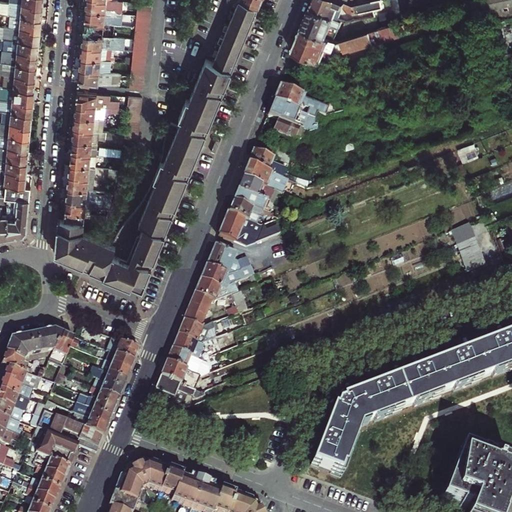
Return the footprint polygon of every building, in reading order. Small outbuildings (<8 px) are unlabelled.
[(179,124),(171,122),(170,123),(166,131),(163,141),(162,148),(161,155),(162,161),(161,163),(157,170),(150,179),(145,186),(113,243),(83,231),(85,217),(90,218),(90,214),(65,212),(64,220),(58,219),(54,254),(92,269),(141,289),(148,274),(160,243),(175,208),(191,168),(198,152),(207,130),(215,110),(224,88),(232,69),(238,55),(242,45),(245,37),(249,27),(254,17),(258,6),(242,0),(238,0),(213,61),(206,58),(189,100),(186,98),(179,117),(182,118),(179,124)] [(85,0),(85,4),(85,9),(110,12),(111,2),(108,2),(108,0),(105,0),(106,1),(96,0),(85,0)] [(150,0),(136,0),(136,3),(136,8),(134,23),(134,27),(134,32),(133,39),(132,51),(131,55),(130,70),(129,75),(128,87),(142,88),(150,0)] [(375,0),(352,5),(344,1),(341,0),(312,0),(310,7),(329,14),(333,5),(340,7),(342,9),(344,12),(348,13),(353,13),(373,9),(383,7),(380,0),(375,0)] [(464,30),(477,26),(481,0),(478,0),(469,3),(464,30)] [(511,0),(485,0),(490,23),(502,19),(511,17),(511,0)] [(42,12),(42,7),(32,6),(32,4),(22,3),(22,6),(19,5),(19,2),(17,2),(17,4),(15,4),(0,2),(0,14),(10,15),(41,18),(42,12)] [(333,5),(329,14),(341,20),(345,21),(375,15),(373,9),(353,13),(348,13),(344,12),(342,9),(340,7),(333,5)] [(307,14),(302,27),(332,40),(341,20),(329,14),(310,7),(307,14)] [(110,12),(85,9),(84,16),(84,20),(94,21),(94,23),(103,24),(104,22),(106,23),(106,26),(109,26),(109,24),(110,12)] [(378,14),(380,25),(389,23),(387,12),(378,14)] [(41,22),(41,18),(10,15),(9,27),(14,28),(14,26),(17,27),(17,30),(19,30),(20,27),(30,28),(29,31),(40,32),(40,30),(41,22)] [(83,26),(82,33),(108,36),(109,26),(106,26),(106,23),(104,22),(103,24),(94,23),(94,21),(84,20),(83,21),(83,26)] [(332,40),(302,27),(299,35),(292,50),(321,62),(326,50),(332,52),(343,52),(350,50),(351,52),(400,37),(396,25),(337,42),(332,40)] [(17,30),(16,40),(39,42),(39,37),(40,32),(29,31),(30,28),(20,27),(19,30),(17,30)] [(108,36),(82,33),(82,39),(81,44),(92,45),(91,47),(101,48),(101,46),(104,46),(103,49),(106,49),(107,48),(115,49),(132,51),(133,39),(108,36)] [(10,45),(10,39),(0,38),(0,48),(3,49),(4,44),(10,45)] [(38,46),(39,42),(16,40),(10,39),(10,45),(4,44),(3,49),(12,50),(15,50),(15,53),(17,53),(17,51),(27,52),(27,54),(37,56),(37,54),(38,46)] [(81,51),(80,57),(110,60),(114,61),(114,54),(115,49),(107,48),(106,49),(103,49),(104,46),(101,46),(101,48),(91,47),(92,45),(81,44),(81,45),(81,51)] [(11,63),(36,66),(37,59),(37,56),(27,54),(27,52),(17,51),(17,53),(15,53),(15,50),(12,50),(12,51),(2,50),(0,62),(11,63)] [(110,60),(80,57),(80,63),(79,68),(89,69),(89,71),(99,72),(99,70),(102,70),(101,73),(104,73),(104,72),(108,72),(110,60)] [(36,71),(36,66),(11,63),(0,62),(0,74),(10,75),(10,74),(13,74),(12,77),(15,78),(15,75),(25,76),(25,78),(35,79),(35,78),(36,71)] [(78,82),(118,86),(119,73),(108,72),(104,72),(104,73),(101,73),(102,70),(99,70),(99,72),(89,71),(89,69),(79,68),(79,69),(78,74),(78,82)] [(0,86),(34,90),(35,83),(35,79),(25,78),(25,76),(15,75),(15,78),(12,77),(13,74),(10,74),(10,75),(0,74),(0,86)] [(496,80),(491,82),(497,97),(502,96),(498,86),(496,80)] [(498,86),(502,96),(509,94),(505,83),(498,86)] [(33,94),(34,90),(0,86),(0,98),(7,99),(7,98),(10,98),(10,101),(12,101),(13,99),(23,100),(22,102),(33,103),(33,102),(33,94)] [(326,109),(318,106),(277,89),(274,95),(271,102),(312,120),(315,114),(323,117),(326,109)] [(98,107),(101,108),(101,106),(106,107),(118,109),(119,109),(120,102),(111,100),(111,95),(77,91),(76,99),(75,105),(86,106),(86,103),(96,104),(98,104),(98,107)] [(141,98),(128,96),(126,114),(124,134),(124,138),(137,139),(141,98)] [(0,110),(3,111),(31,114),(32,107),(33,103),(22,102),(23,100),(13,99),(12,101),(10,101),(10,98),(7,98),(7,99),(0,98),(0,110)] [(275,121),(303,133),(305,134),(315,131),(315,126),(312,125),(312,120),(271,102),(268,108),(265,117),(275,121)] [(100,119),(101,108),(98,107),(98,104),(96,104),(86,103),(86,106),(75,105),(75,109),(74,116),(100,119)] [(31,118),(31,114),(3,111),(1,123),(5,123),(5,122),(8,122),(8,125),(10,125),(10,122),(20,123),(20,126),(30,127),(30,126),(31,118)] [(74,121),(73,127),(83,128),(83,130),(93,131),(93,128),(96,129),(95,132),(98,132),(99,130),(100,119),(74,116),(74,121)] [(270,133),(298,145),(303,133),(275,121),(272,128),(270,133)] [(0,134),(29,138),(30,131),(30,127),(20,126),(20,123),(10,122),(10,125),(8,125),(8,122),(5,122),(5,123),(1,123),(0,122),(0,134)] [(83,128),(73,127),(73,128),(73,133),(72,140),(98,142),(98,140),(123,142),(124,138),(124,134),(115,133),(104,131),(99,130),(98,132),(95,132),(96,129),(93,128),(93,131),(83,130),(83,128)] [(18,150),(28,151),(28,150),(29,141),(29,138),(0,134),(0,146),(2,147),(2,146),(5,146),(5,149),(7,150),(8,147),(18,148),(18,150)] [(98,142),(72,140),(72,144),(71,151),(81,152),(81,154),(91,155),(91,152),(93,153),(93,155),(96,156),(96,154),(98,154),(98,142)] [(471,144),(456,149),(459,158),(462,164),(477,158),(471,144)] [(0,159),(27,162),(27,155),(28,151),(18,150),(18,148),(8,147),(7,150),(5,149),(5,146),(2,146),(2,147),(0,146),(0,159)] [(99,154),(113,157),(122,158),(123,150),(100,148),(99,154)] [(70,157),(70,164),(97,166),(98,154),(96,154),(96,156),(93,155),(93,153),(91,152),(91,155),(81,154),(81,152),(71,151),(70,157)] [(249,157),(245,165),(280,180),(284,171),(271,165),(273,160),(262,156),(251,151),(249,157)] [(15,174),(25,175),(25,173),(26,166),(27,162),(0,159),(0,169),(3,170),(3,173),(5,173),(5,170),(15,171),(15,174)] [(97,166),(70,164),(69,168),(69,174),(79,175),(78,178),(88,179),(88,176),(91,176),(91,179),(94,180),(94,178),(96,179),(97,166)] [(243,171),(240,179),(269,191),(274,193),(276,189),(281,191),(282,190),(285,182),(280,180),(245,165),(243,171)] [(406,169),(411,181),(421,177),(416,165),(406,169)] [(117,181),(119,169),(109,168),(108,180),(117,181)] [(0,182),(24,186),(25,180),(25,175),(15,174),(15,171),(5,170),(5,173),(3,173),(3,170),(0,169),(0,182)] [(79,175),(69,174),(68,175),(68,182),(67,187),(93,190),(95,190),(96,179),(94,178),(94,180),(91,179),(91,176),(88,176),(88,179),(78,178),(79,175)] [(238,183),(234,192),(269,206),(272,200),(267,198),(269,191),(240,179),(238,183)] [(7,215),(7,238),(15,236),(22,235),(26,231),(29,204),(30,186),(24,186),(0,182),(0,195),(8,196),(7,215)] [(293,185),(285,182),(282,190),(290,194),(293,185)] [(93,190),(67,187),(67,193),(66,198),(77,199),(76,201),(86,202),(86,200),(88,200),(88,203),(91,203),(91,202),(93,190)] [(111,204),(113,193),(105,192),(105,195),(96,194),(96,190),(95,190),(93,190),(91,202),(102,203),(111,204)] [(269,206),(234,192),(232,197),(230,202),(262,215),(265,216),(266,214),(269,206)] [(77,199),(66,198),(66,199),(65,207),(65,212),(90,214),(91,203),(88,203),(88,200),(86,200),(86,202),(76,201),(77,199)] [(225,213),(258,226),(262,215),(230,202),(228,206),(225,213)] [(489,205),(479,209),(482,217),(485,223),(495,219),(489,205)] [(259,226),(258,226),(225,213),(223,219),(218,231),(216,236),(232,242),(244,247),(253,244),(276,235),(272,226),(261,231),(259,226)] [(271,222),(259,226),(261,231),(272,226),(271,222)] [(453,244),(471,237),(465,223),(447,230),(453,244)] [(476,251),(471,237),(453,244),(458,258),(476,251)] [(231,260),(233,253),(212,245),(209,253),(207,260),(204,266),(227,275),(248,267),(244,258),(234,261),(231,260)] [(476,251),(458,258),(464,272),(468,270),(482,265),(476,251)] [(488,279),(482,265),(468,270),(474,284),(488,279)] [(248,267),(227,275),(204,266),(201,272),(199,279),(220,288),(232,285),(246,279),(252,277),(248,267)] [(256,275),(252,277),(246,279),(249,287),(260,283),(256,275)] [(220,288),(199,279),(197,284),(192,294),(212,302),(220,299),(235,293),(232,285),(220,288)] [(488,279),(474,284),(476,291),(491,286),(488,279)] [(238,292),(235,293),(220,299),(223,307),(232,303),(234,307),(225,310),(227,317),(246,310),(238,292)] [(212,302),(192,294),(188,304),(181,322),(199,328),(202,327),(212,302)] [(294,295),(287,298),(289,304),(296,301),(294,295)] [(199,328),(181,322),(180,325),(175,336),(198,345),(202,343),(206,341),(220,336),(215,322),(202,327),(199,328)] [(10,340),(5,352),(15,356),(14,358),(23,362),(27,357),(52,352),(56,344),(59,345),(63,335),(53,331),(33,335),(10,340)] [(62,366),(66,356),(70,347),(73,340),(69,338),(63,335),(59,345),(56,344),(52,352),(49,361),(62,366)] [(201,346),(198,345),(175,336),(174,341),(170,350),(194,359),(197,360),(202,346),(201,346)] [(511,365),(511,336),(490,344),(395,381),(344,400),(332,404),(327,417),(321,434),(312,456),(309,464),(335,474),(354,426),(511,365)] [(137,354),(138,350),(130,347),(119,342),(111,339),(108,346),(106,351),(108,352),(133,362),(137,354)] [(164,363),(189,373),(194,359),(170,350),(168,355),(164,363)] [(1,365),(7,367),(31,376),(33,371),(27,369),(29,364),(23,362),(14,358),(15,356),(5,352),(3,358),(1,365)] [(108,352),(104,361),(129,372),(132,366),(133,362),(108,352)] [(66,356),(62,365),(67,367),(68,368),(72,359),(66,356)] [(199,378),(209,373),(209,365),(197,360),(194,359),(189,373),(199,378)] [(101,371),(126,381),(128,376),(129,372),(104,361),(101,371)] [(199,378),(189,373),(164,363),(163,367),(159,377),(194,391),(195,392),(199,382),(211,377),(209,373),(199,378)] [(67,367),(62,365),(62,366),(58,375),(63,377),(67,367)] [(31,376),(7,367),(5,371),(3,377),(12,381),(11,383),(21,387),(21,388),(23,389),(24,386),(27,387),(27,388),(33,390),(35,391),(40,379),(37,378),(31,376)] [(126,381),(101,371),(91,367),(88,376),(122,390),(124,384),(126,381)] [(61,386),(65,377),(63,377),(58,375),(54,384),(60,386),(61,386)] [(1,383),(0,385),(0,390),(23,399),(29,401),(33,390),(27,388),(27,387),(24,386),(23,389),(21,388),(21,387),(11,383),(12,381),(3,377),(1,383)] [(155,385),(150,398),(179,410),(189,406),(190,404),(194,391),(159,377),(155,385)] [(122,390),(96,379),(92,389),(118,399),(121,392),(122,390)] [(56,395),(60,386),(54,384),(51,392),(50,393),(56,395)] [(91,399),(114,409),(117,402),(118,399),(92,389),(91,388),(89,394),(92,395),(91,399)] [(25,412),(29,401),(23,399),(0,390),(0,404),(3,406),(4,403),(14,407),(13,409),(15,410),(16,407),(19,408),(19,410),(23,411),(25,412)] [(53,405),(57,396),(56,395),(50,393),(49,396),(47,400),(46,402),(53,405)] [(113,411),(114,409),(91,399),(80,395),(76,404),(77,404),(110,418),(113,411)] [(53,405),(46,402),(44,407),(42,411),(52,415),(56,406),(53,405)] [(0,416),(14,421),(19,423),(23,411),(19,410),(19,408),(16,407),(15,410),(13,409),(14,407),(4,403),(3,406),(0,404),(0,416)] [(74,414),(107,428),(109,421),(110,418),(77,404),(73,413),(74,414)] [(103,436),(71,423),(52,415),(42,411),(39,418),(35,428),(77,445),(88,450),(96,453),(101,441),(103,436)] [(74,414),(71,423),(103,436),(105,432),(107,428),(74,414)] [(14,421),(0,416),(0,430),(4,432),(4,433),(6,434),(8,431),(10,432),(10,433),(19,436),(20,433),(16,432),(19,423),(14,421)] [(72,457),(77,445),(35,428),(32,436),(30,441),(28,444),(25,451),(48,460),(68,468),(72,457)] [(0,443),(0,442),(8,445),(10,439),(19,442),(21,437),(19,436),(10,433),(10,432),(8,431),(6,434),(4,433),(4,432),(0,430),(0,443)] [(488,471),(511,480),(511,451),(495,444),(488,461),(491,462),(488,471)] [(488,461),(459,449),(438,501),(464,511),(498,511),(511,480),(488,471),(491,462),(488,461)] [(53,476),(63,480),(66,472),(68,468),(48,460),(46,466),(39,462),(36,467),(44,471),(45,470),(54,474),(53,476)] [(128,476),(126,473),(119,475),(117,482),(111,496),(107,506),(108,507),(105,511),(131,511),(140,489),(147,486),(172,495),(170,499),(201,511),(211,511),(212,511),(259,511),(257,511),(249,511),(253,510),(250,502),(240,498),(223,491),(208,486),(209,481),(203,479),(196,476),(194,480),(165,468),(150,462),(143,465),(145,469),(141,471),(137,463),(133,465),(128,467),(131,475),(128,476)] [(39,482),(59,490),(62,482),(63,480),(53,476),(54,474),(45,470),(44,471),(36,467),(34,472),(42,475),(39,482)] [(498,511),(501,511),(506,501),(511,487),(511,480),(498,511)] [(57,495),(59,490),(39,482),(37,488),(29,485),(27,490),(35,493),(36,492),(45,496),(44,498),(54,502),(57,495)] [(30,504),(48,511),(49,511),(53,505),(54,502),(44,498),(45,496),(36,492),(35,493),(27,490),(25,495),(33,498),(30,504)]
